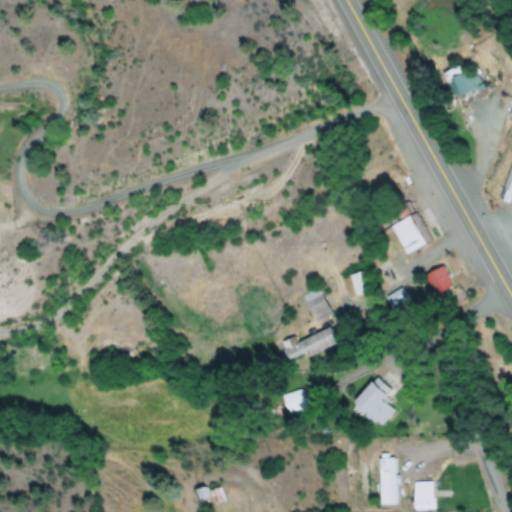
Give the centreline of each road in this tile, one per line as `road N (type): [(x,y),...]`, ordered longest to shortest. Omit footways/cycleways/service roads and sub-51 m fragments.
road 1 (primary): [(511,291),(347,0)]
road 2 (residential): [(511,293),(455,326),(449,342),(511,511)]
